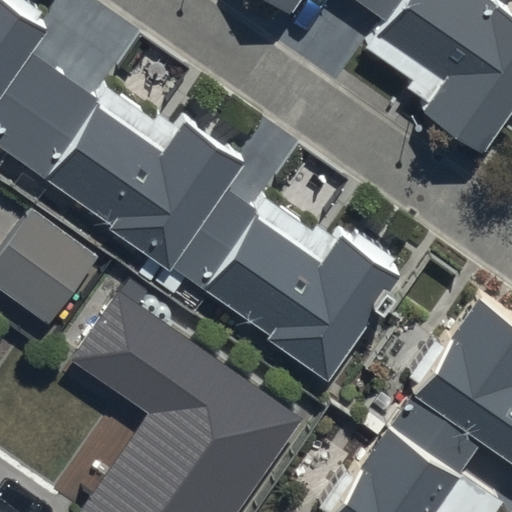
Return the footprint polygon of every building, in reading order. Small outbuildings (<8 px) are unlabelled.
[(0,0),(0,71),(26,33),(45,6),(36,0),(0,0)] [(414,103),(475,143),(511,88),(511,3),(506,0),(385,0),(382,6),(373,19),(440,64),(414,103)] [(0,71),(0,149),(99,216),(162,124),(26,33),(0,71)] [(161,258),(260,325),(320,237),(221,170),(241,141),(179,99),(162,124),(99,216),(161,258)] [(0,238),(0,279),(51,313),(94,249),(24,202),(0,238)] [(260,325),(321,366),(397,255),(335,214),(320,237),(260,325)] [(64,511),(220,511),(294,402),(187,330),(107,277),(62,344),(142,397),(64,511)] [(511,304),(474,279),(407,379),(478,428),(511,450),(511,304)] [(46,360),(19,399),(58,427),(86,388),(46,360)] [(478,428),(407,379),(385,411),(456,459),(478,428)] [(456,459),(385,411),(316,511),(484,511),(500,489),(456,459)]
